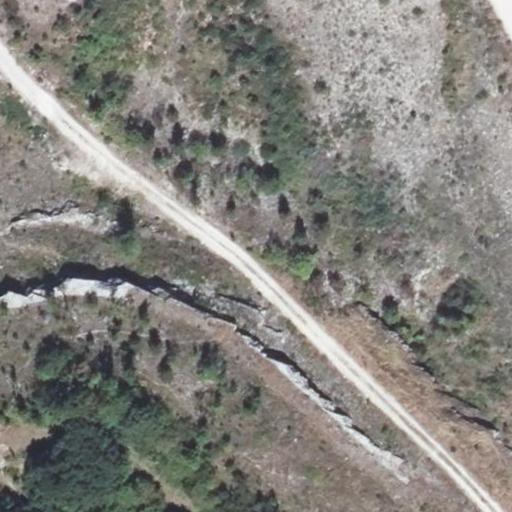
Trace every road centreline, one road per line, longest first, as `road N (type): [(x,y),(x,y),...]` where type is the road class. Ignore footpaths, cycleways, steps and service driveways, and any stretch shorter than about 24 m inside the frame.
road 1 (track): [(0,63),(97,157),(257,276),(488,511)]
road 2 (track): [(183,511),(123,458),(81,437),(0,445)]
